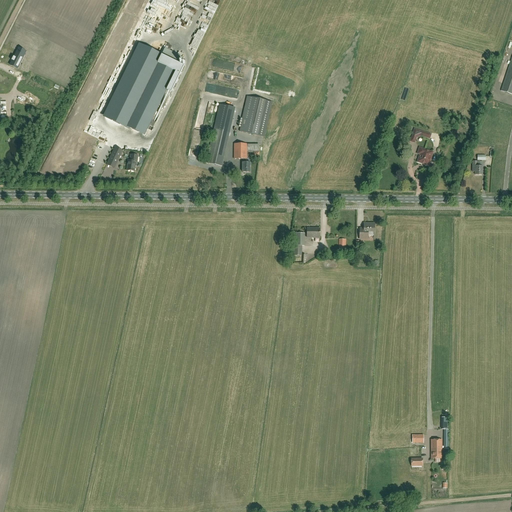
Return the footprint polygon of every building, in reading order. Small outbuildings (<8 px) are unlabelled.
[(173,30),(170,36),(173,38),(183,42),(185,35),(173,30)] [(197,52),(201,44),(195,41),(196,39),(193,37),(187,47),(197,52)] [(184,67),(161,56),(141,46),(106,118),(126,128),(127,126),(144,135),(149,125),(153,127),(156,122),(152,120),(159,106),(163,108),(184,67)] [(177,58),(179,55),(166,49),(165,52),(172,55),(171,56),(177,58)] [(10,65),(17,69),(24,56),(21,54),(20,53),(17,52),(14,57),(12,61),(10,65)] [(511,59),(501,91),(511,94),(511,59)] [(248,97),(240,132),(263,137),(271,102),(248,97)] [(208,154),(224,157),(235,108),(219,104),(208,154)] [(414,129),(412,137),(416,138),(421,136),(425,137),(427,133),(414,129)] [(146,136),(140,142),(142,144),(148,138),(146,136)] [(247,152),(247,144),(234,144),(234,159),(243,159),(242,172),(250,172),(250,163),(246,163),(247,152)] [(259,145),(247,144),(247,152),(254,152),(254,156),(259,156),(259,152),(259,145)] [(115,147),(106,165),(114,169),(123,151),(115,147)] [(423,155),(425,150),(419,148),(418,152),(419,154),(420,155),(418,161),(419,163),(424,164),(426,160),(425,160),(426,157),(425,157),(426,155),(423,155)] [(433,152),(425,150),(423,155),(426,155),(425,157),(426,157),(425,160),(426,160),(424,164),(427,165),(429,164),(433,152)] [(221,167),(224,157),(208,154),(206,164),(221,167)] [(137,163),(138,156),(131,155),(130,161),(128,161),(127,171),(135,172),(136,163),(137,163)] [(482,175),(482,167),(480,167),(480,162),(473,162),(472,172),(475,172),(475,175),(482,175)] [(360,233),(360,239),(368,239),(368,236),(374,236),(374,224),(368,224),(364,224),(364,228),(360,228),(360,233)] [(307,228),(307,238),(320,238),(320,229),(307,228)] [(294,233),(294,246),(294,256),(301,256),(302,246),(304,246),(304,233),(294,233)] [(412,443),(423,443),(423,435),(412,435),(412,443)] [(431,440),(431,459),(442,459),(441,440),(431,440)]
